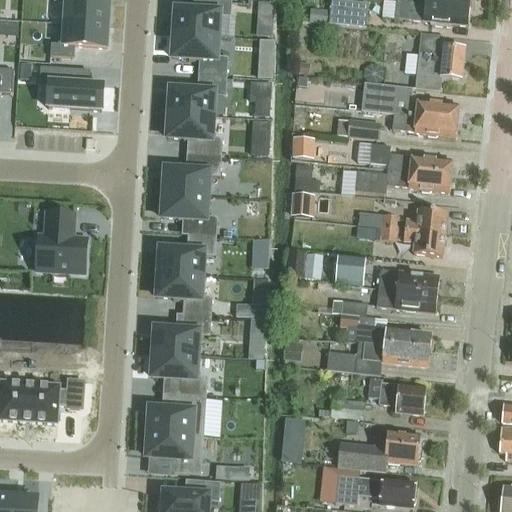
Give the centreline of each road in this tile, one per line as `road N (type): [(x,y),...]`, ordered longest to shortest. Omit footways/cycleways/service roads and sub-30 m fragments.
road 1 (residential): [(457,511),(511,60)]
road 2 (residential): [(0,458),(104,464),(124,181)]
road 3 (residential): [(124,181),(136,0)]
road 4 (residential): [(0,172),(124,181)]
